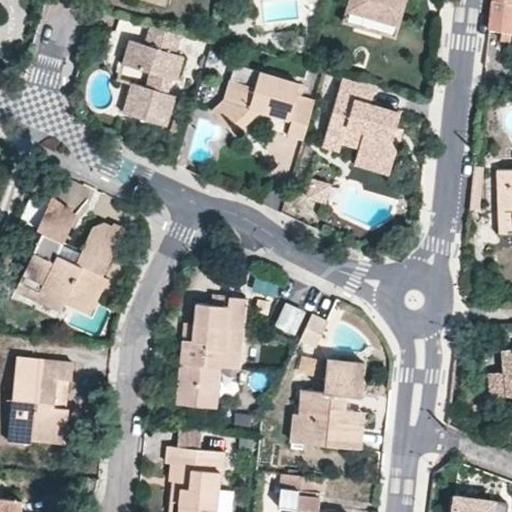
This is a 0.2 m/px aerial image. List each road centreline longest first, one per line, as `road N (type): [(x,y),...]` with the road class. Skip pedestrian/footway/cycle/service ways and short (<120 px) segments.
road 1 (residential): [(116,511),(140,334),(196,201)]
road 2 (residential): [(469,0),(441,245),(419,299)]
road 3 (residential): [(196,201),(234,211),(297,251),(419,299)]
road 4 (residential): [(36,119),(196,201)]
road 5 (residential): [(419,299),(409,426)]
road 6 (residential): [(66,0),(36,119)]
